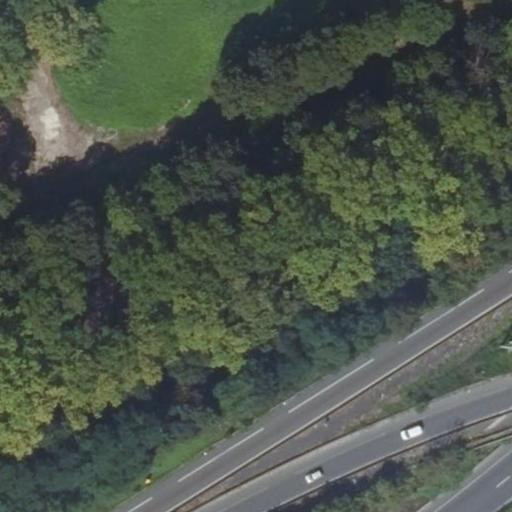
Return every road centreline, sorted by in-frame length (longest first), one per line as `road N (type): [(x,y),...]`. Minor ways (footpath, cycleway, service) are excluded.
road 1 (trunk): [(511,277),(146,511)]
road 2 (trunk): [(511,397),(339,462),(239,511)]
road 3 (track): [(73,182),(0,5)]
